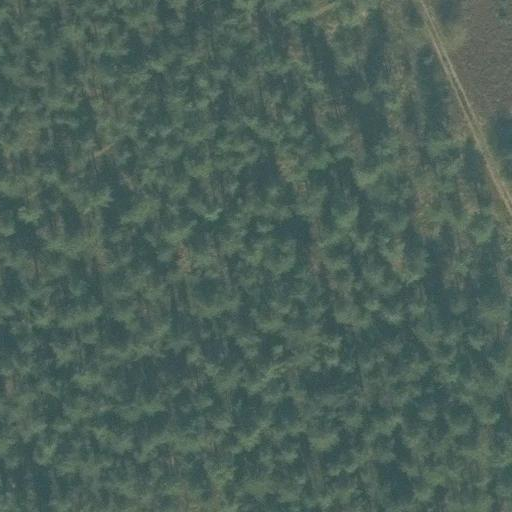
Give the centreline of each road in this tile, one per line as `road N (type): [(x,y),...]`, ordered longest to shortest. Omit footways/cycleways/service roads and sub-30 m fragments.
road 1 (track): [(351,0),(0,220)]
road 2 (track): [(420,0),(511,202)]
